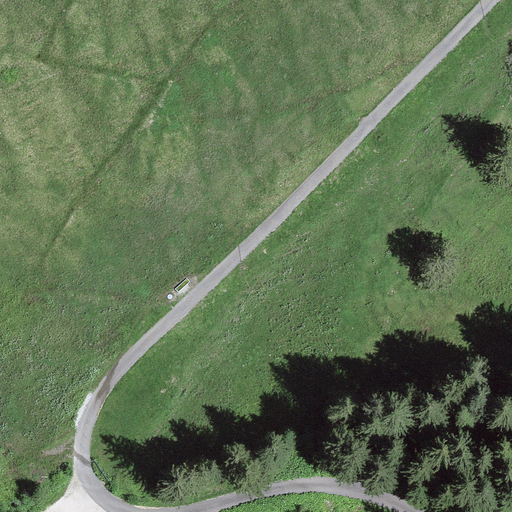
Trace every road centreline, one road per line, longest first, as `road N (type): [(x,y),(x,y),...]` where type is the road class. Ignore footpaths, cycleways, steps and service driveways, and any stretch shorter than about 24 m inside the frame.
road 1 (track): [(489,0),(101,391),(87,418),(84,463),(100,496),(128,511)]
road 2 (track): [(183,511),(311,483),(355,490),(402,511)]
